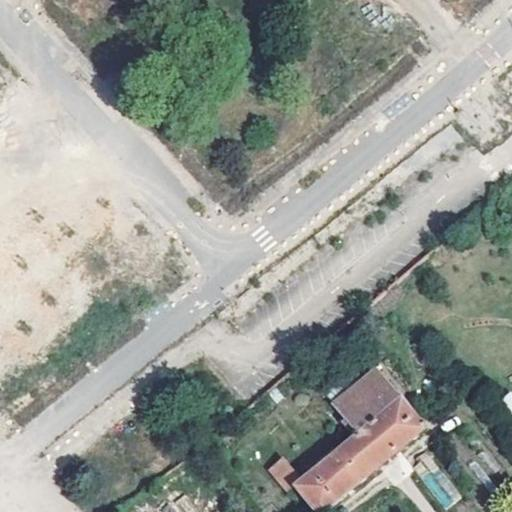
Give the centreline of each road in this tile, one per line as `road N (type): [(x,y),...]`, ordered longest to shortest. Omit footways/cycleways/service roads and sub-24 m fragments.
road 1 (residential): [(511,28),(229,273),(0,25)]
road 2 (unknown): [(511,157),(492,156),(263,348),(232,351),(194,304)]
